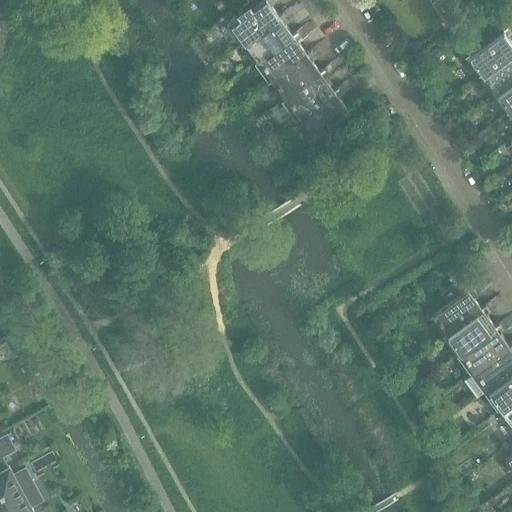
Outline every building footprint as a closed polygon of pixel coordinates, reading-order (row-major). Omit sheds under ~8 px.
[(268,0),(260,0),(227,24),(241,43),(280,15),(268,0)] [(280,15),(241,43),(255,62),(293,34),(280,15)] [(511,40),(503,29),(469,53),(483,73),(511,51),(511,40)] [(273,77),(307,53),(293,34),(255,62),(269,81),(273,78),(273,77)] [(511,51),(483,73),(497,91),(511,80),(511,51)] [(307,53),(273,77),(273,78),(287,96),(321,71),(307,53)] [(321,71),(287,96),(300,114),(300,115),(334,90),(321,71)] [(511,80),(497,91),(511,110),(511,109),(511,80)] [(300,114),(296,118),(310,138),(348,109),(334,90),(300,115),(300,114)] [(441,293),(448,302),(434,313),(448,332),(482,307),(460,278),(441,293)] [(482,307),(448,332),(443,336),(457,354),(461,351),(495,326),(482,307)] [(495,326),(461,351),(457,354),(471,373),(475,370),(509,345),(495,326)] [(511,349),(509,345),(475,370),(471,373),(484,392),(489,388),(511,371),(511,349)] [(511,371),(489,388),(502,407),(511,400),(511,371)] [(511,400),(502,407),(511,420),(511,400)] [(0,511),(34,511),(31,505),(43,499),(34,483),(22,489),(9,465),(7,466),(2,455),(15,448),(7,434),(0,438),(0,511)]
